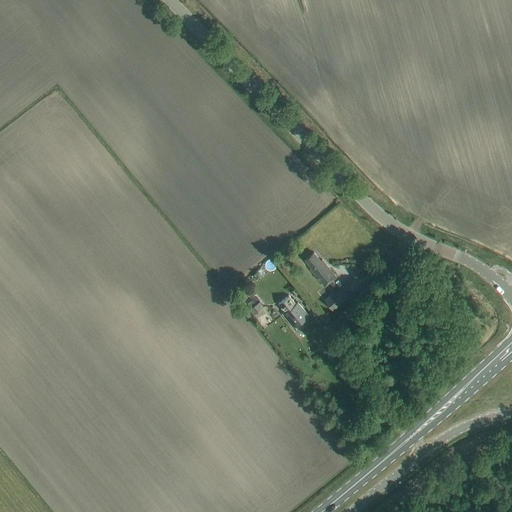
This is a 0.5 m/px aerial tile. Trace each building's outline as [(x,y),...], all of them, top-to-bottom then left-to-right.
[(337,290),(325,299),(333,309),(349,296),(342,286),(339,288),(332,279),(336,276),(322,259),(320,260),(314,252),(306,259),(312,267),(311,269),(325,286),(329,281),(337,290)] [(373,255),(362,263),(369,273),(381,266),(373,255)] [(238,297),(242,300),(250,293),(247,290),(238,297)] [(286,312),(283,314),(294,327),(309,316),(298,302),(296,304),(289,296),(279,303),(286,312)] [(249,309),(253,315),(264,307),(259,301),(249,309)] [(305,305),(310,311),(312,309),(313,308),(309,302),(305,305)] [(310,311),(317,321),(322,317),(314,308),(313,308),(312,309),(310,311)]
